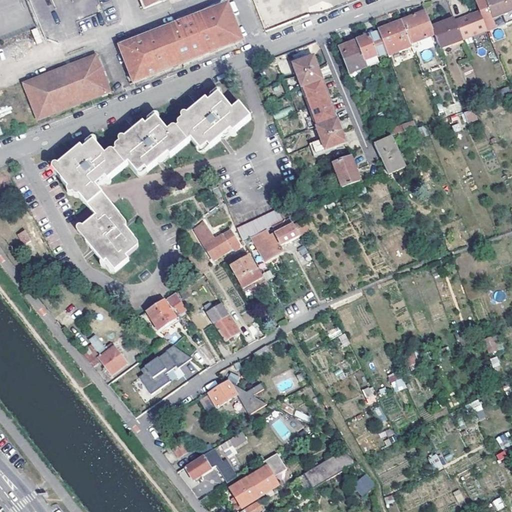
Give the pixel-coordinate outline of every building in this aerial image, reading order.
[(1,17),(8,34),(33,24),(23,0),(20,0),(7,5),(10,13),(1,17)] [(164,0),(139,0),(143,8),(164,0)] [(511,0),(483,0),(477,3),(480,12),(487,31),(496,28),(493,19),(502,15),(505,21),(511,18),(511,0)] [(134,84),(242,42),(228,5),(120,47),(134,84)] [(432,28),(426,12),(402,22),(411,45),(435,35),(432,28)] [(480,12),(456,21),(463,40),(487,31),(480,12)] [(456,21),(455,19),(432,28),(435,35),(440,49),(463,40),(456,21)] [(380,33),(388,52),(388,54),(411,45),(402,22),(379,31),(380,33)] [(357,42),(364,61),(388,52),(380,33),(363,39),(362,38),(358,39),(359,41),(357,42)] [(364,61),(357,42),(349,45),(350,49),(341,52),(350,75),(367,69),(364,61)] [(38,121),(111,93),(96,56),(24,84),(38,121)] [(288,57),(277,61),(282,75),(293,71),(288,57)] [(318,69),(313,58),(293,65),(298,76),(318,69)] [(302,89),(322,81),(321,78),(318,69),(298,76),(302,89)] [(500,88),(508,85),(506,79),(498,82),(500,88)] [(302,89),(309,109),(330,101),(326,91),(322,81),(302,89)] [(198,112),(203,108),(220,95),(222,98),(222,96),(222,95),(222,94),(221,93),(220,92),(219,92),(217,92),(216,93),(196,109),(198,112)] [(134,240),(120,222),(117,219),(119,217),(105,200),(102,196),(103,196),(96,188),(101,184),(106,179),(108,182),(111,180),(129,165),(138,175),(139,176),(145,170),(148,173),(160,162),(168,156),(169,157),(170,158),(191,140),(201,151),(207,146),(210,149),(223,138),(231,131),(233,134),(250,119),(239,106),(233,111),(222,98),(220,95),(203,108),(205,110),(203,112),(200,114),(198,112),(196,109),(184,119),(186,122),(171,135),(168,132),(159,122),(157,119),(141,132),(143,134),(140,136),(138,139),(134,133),(125,140),(122,142),(124,145),(117,151),(114,153),(108,159),(105,156),(97,145),(94,142),(78,155),(80,157),(77,159),(75,162),(71,157),(59,166),(57,169),(63,177),(66,183),(72,191),(74,190),(78,195),(91,211),(96,217),(81,230),(80,230),(93,246),(95,244),(99,250),(97,251),(95,253),(102,261),(104,264),(107,262),(115,273),(128,262),(126,259),(138,249),(132,242),(134,240)] [(330,101),(309,109),(313,117),(317,128),(337,121),(334,112),(330,101)] [(468,103),(462,105),(465,113),(472,111),(468,103)] [(477,120),(474,112),(465,115),(467,123),(477,120)] [(154,116),(134,133),(138,139),(140,136),(143,134),(141,132),(157,119),(159,122),(160,121),(160,120),(160,118),(160,117),(159,117),(158,116),(157,116),(156,116),(154,116)] [(313,117),(306,120),(310,130),(317,128),(313,117)] [(184,119),(168,132),(171,135),(186,122),(184,119)] [(341,132),(337,121),(317,128),(321,140),(341,132)] [(228,139),(233,134),(231,131),(223,138),(225,140),(228,139)] [(341,132),(321,140),(321,141),(325,151),(336,148),(346,144),(341,132)] [(404,169),(391,138),(375,145),(380,156),(389,175),(404,169)] [(92,140),(71,157),(75,162),(77,159),(80,157),(78,155),(94,142),(97,145),(97,144),(97,143),(97,142),(96,140),(95,139),(94,139),(93,139),(92,140)] [(337,150),(336,148),(325,151),(321,141),(310,145),(315,158),(337,150)] [(167,159),(169,157),(168,156),(160,162),(162,164),(163,165),(164,164),(165,164),(166,164),(167,163),(167,162),(167,160),(167,159)] [(333,165),(338,177),(355,170),(354,167),(351,159),(333,165)] [(66,183),(63,177),(57,169),(59,166),(57,165),(56,165),(55,165),(54,166),(54,168),(54,170),(66,183)] [(342,188),(357,183),(360,182),(355,170),(338,177),(342,188)] [(70,194),(71,194),(73,194),(74,194),(76,196),(78,195),(74,190),(72,191),(66,183),(68,189),(68,191),(69,192),(69,193),(70,194)] [(344,195),(359,188),(357,183),(342,188),(344,195)] [(219,188),(212,190),(216,200),(223,197),(219,188)] [(106,199),(103,196),(102,196),(105,200),(119,217),(117,219),(120,222),(123,220),(106,199)] [(284,208),(281,201),(275,204),(278,210),(284,208)] [(284,208),(278,210),(283,223),(289,221),(284,208)] [(278,210),(236,230),(241,243),(251,238),(283,223),(278,210)] [(214,262),(239,245),(231,232),(227,235),(221,224),(214,228),(205,215),(191,224),(214,262)] [(289,221),(283,223),(251,238),(256,248),(266,243),(270,251),(273,250),(276,255),(286,250),(285,248),(288,246),(287,244),(299,237),(290,220),(289,221)] [(18,235),(22,243),(33,237),(29,229),(18,235)] [(80,234),(95,253),(97,251),(93,246),(80,230),(80,231),(79,232),(79,233),(80,234)] [(263,277),(258,269),(255,271),(248,258),(231,267),(238,280),(247,275),(252,284),(263,277)] [(107,262),(104,264),(107,267),(110,271),(112,273),(113,273),(115,273),(107,262)] [(190,294),(186,288),(176,294),(180,301),(190,294)] [(176,294),(169,298),(179,314),(185,310),(180,301),(176,294)] [(227,298),(221,301),(231,318),(241,333),(241,334),(247,330),(227,298)] [(177,321),(165,300),(146,312),(159,333),(177,321)] [(215,325),(229,316),(222,305),(208,314),(215,325)] [(229,316),(215,325),(225,343),(228,341),(229,341),(231,340),(232,342),(235,340),(234,338),(241,333),(231,318),(230,319),(229,316)] [(92,345),(82,352),(94,368),(100,363),(105,369),(108,372),(111,377),(127,365),(115,347),(108,352),(96,336),(89,341),(92,345)] [(489,352),(496,350),(492,337),(485,339),(489,352)] [(228,357),(225,351),(219,355),(222,361),(228,357)] [(139,380),(151,396),(170,382),(163,373),(174,365),(166,354),(141,371),(144,376),(139,380)] [(354,374),(361,371),(358,365),(349,369),(353,375),(354,374)] [(363,370),(361,371),(354,374),(358,382),(367,378),(363,370)] [(237,383),(240,377),(231,372),(228,379),(237,383)] [(406,387),(399,372),(388,378),(395,393),(406,387)] [(238,397),(249,416),(267,405),(253,397),(264,390),(261,385),(247,393),(228,382),(208,394),(217,409),(238,397)] [(366,399),(374,395),(370,387),(362,392),(366,399)] [(294,409),(282,402),(278,409),(281,411),(282,409),(291,413),(294,409)] [(496,437),(502,449),(511,444),(506,432),(496,437)] [(241,433),(228,441),(232,446),(233,449),(246,441),(241,433)] [(166,441),(162,434),(152,440),(157,447),(166,441)] [(232,446),(228,441),(219,446),(223,452),(232,446)] [(189,453),(183,445),(174,451),(180,459),(189,453)] [(223,463),(215,450),(184,468),(193,482),(195,480),(200,477),(217,467),(227,484),(238,478),(227,460),(223,463)] [(321,466),(305,475),(314,490),(357,465),(356,464),(345,452),(321,466)] [(257,499),(278,486),(275,480),(286,473),(277,457),(257,469),(259,473),(230,491),(242,510),(258,500),(257,499)] [(352,485),(362,496),(375,485),(366,474),(352,485)] [(208,497),(200,502),(207,511),(211,511),(215,509),(208,497)] [(498,510),(505,507),(500,497),(493,501),(498,510)]
